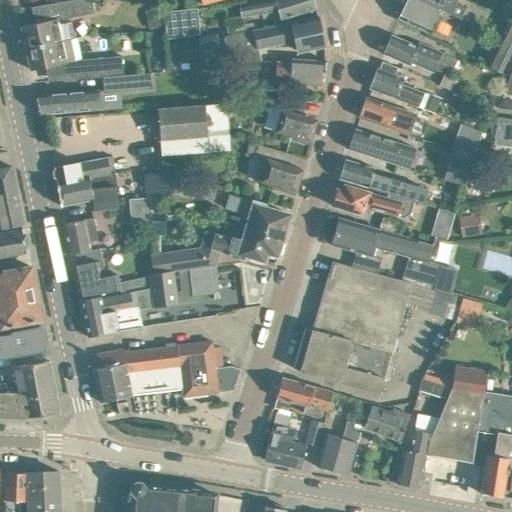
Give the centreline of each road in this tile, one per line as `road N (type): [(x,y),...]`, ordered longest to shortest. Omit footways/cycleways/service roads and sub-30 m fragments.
road 1 (residential): [(371,23),(230,475)]
road 2 (tertiary): [(94,451),(22,130)]
road 3 (tertiary): [(456,511),(230,475)]
road 4 (tertiary): [(230,475),(94,451)]
